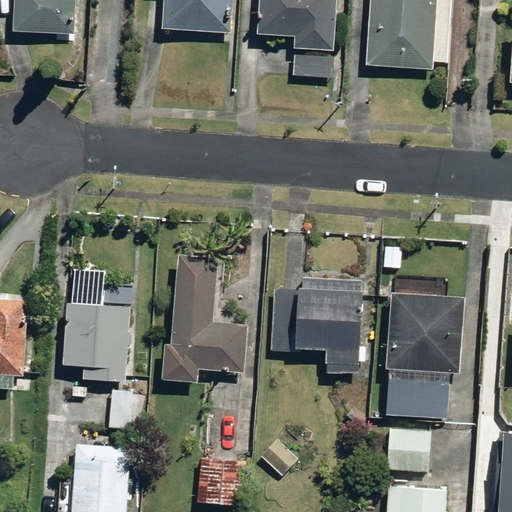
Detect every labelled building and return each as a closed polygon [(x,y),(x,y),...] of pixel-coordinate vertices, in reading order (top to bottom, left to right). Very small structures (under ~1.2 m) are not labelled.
[(15,0),(14,33),(74,36),(76,0),(15,0)] [(162,0),(160,33),(164,33),(230,37),(232,0),(162,0)] [(294,40),(293,52),(333,54),(336,0),(259,0),(257,38),(294,40)] [(374,0),(370,66),(434,71),(439,0),(374,0)] [(338,56),(295,53),(294,76),(336,79),(338,56)] [(165,375),(201,378),(202,365),(247,369),(251,321),(216,318),(221,253),(181,249),(174,340),(169,339),(165,375)] [(330,368),(362,369),(366,287),(363,287),(363,277),(302,274),(302,288),(277,287),(273,348),(302,349),(302,344),(329,345),(328,359),(330,359),(330,368)] [(410,396),(450,398),(452,369),(463,370),(467,294),(394,290),(390,365),(412,367),(410,396)] [(1,385),(14,385),(15,372),(26,372),(31,295),(0,293),(0,370),(1,371),(1,385)] [(86,376),(127,378),(131,301),(70,298),(67,360),(87,361),(86,376)] [(74,393),(88,394),(88,383),(74,383),(74,393)] [(112,425),(132,426),(135,388),(115,386),(112,425)] [(408,417),(431,417),(431,400),(409,399),(408,417)] [(390,467),(431,470),(433,428),(393,425),(390,467)] [(511,511),(511,429),(508,429),(503,511),(511,511)] [(263,454),(284,473),(300,456),(279,437),(263,454)] [(74,511),(128,511),(133,445),(80,441),(74,511)] [(200,498),(244,501),(248,458),(203,455),(200,498)] [(448,511),(450,486),(391,482),(389,511),(448,511)]
